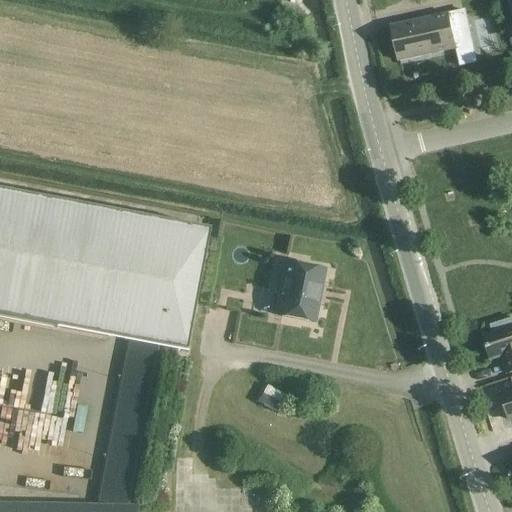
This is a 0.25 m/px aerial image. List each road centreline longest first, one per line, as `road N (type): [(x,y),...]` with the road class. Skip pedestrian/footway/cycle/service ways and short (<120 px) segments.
road 1 (tertiary): [(490,511),(379,154)]
road 2 (tertiary): [(379,154),(344,0)]
road 3 (residential): [(379,154),(511,122)]
